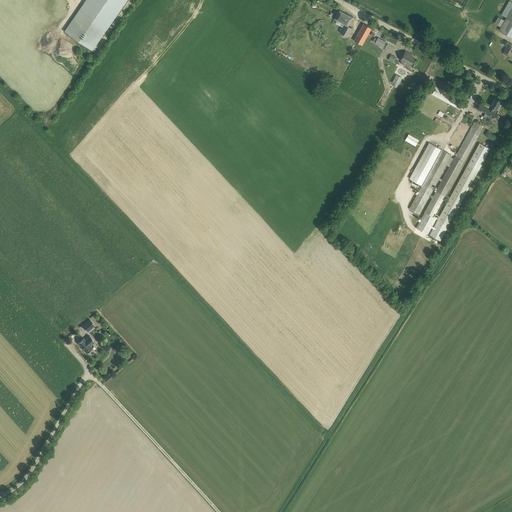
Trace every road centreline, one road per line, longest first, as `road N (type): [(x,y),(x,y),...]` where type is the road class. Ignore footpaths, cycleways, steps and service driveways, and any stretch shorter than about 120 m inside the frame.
road 1 (unclassified): [(511,92),(335,0)]
road 2 (track): [(218,511),(88,370)]
road 3 (unclassified): [(0,497),(29,474),(88,370)]
road 4 (track): [(0,268),(88,370)]
